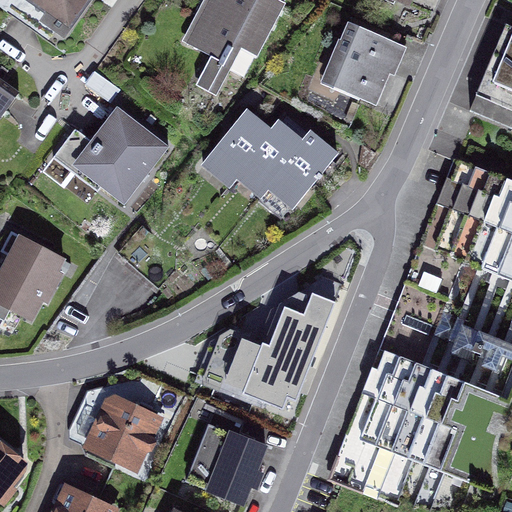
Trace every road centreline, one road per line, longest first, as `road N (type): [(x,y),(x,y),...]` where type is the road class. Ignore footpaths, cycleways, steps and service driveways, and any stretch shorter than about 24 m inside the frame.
road 1 (residential): [(375,207),(148,348),(67,374),(0,383)]
road 2 (residential): [(375,207),(383,262),(282,511)]
road 3 (residential): [(468,0),(375,207)]
